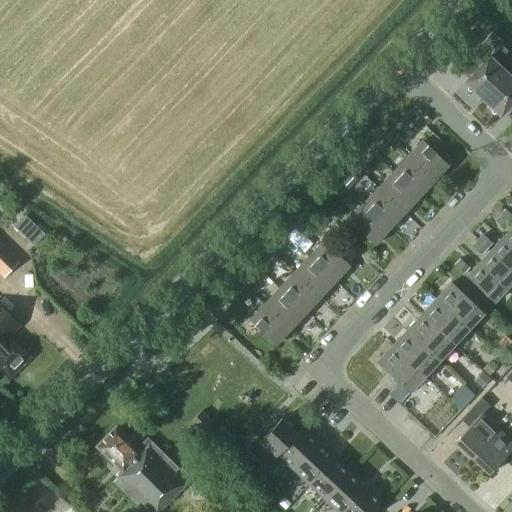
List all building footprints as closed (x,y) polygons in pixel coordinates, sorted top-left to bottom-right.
[(498,64),(509,52),(501,45),(503,43),(493,33),(473,55),(482,64),(465,83),(483,100),(508,73),(498,64)] [(511,77),(508,73),(483,100),(501,117),(511,105),(511,77)] [(397,134),(391,140),(397,145),(403,140),(397,134)] [(408,157),(434,182),(449,166),(423,141),(408,157)] [(434,182),(408,157),(393,173),(420,198),(434,182)] [(420,198),(393,173),(378,189),(405,213),(420,198)] [(343,182),(343,183),(349,188),(355,181),(353,179),(350,176),(343,182)] [(405,213),(378,189),(364,205),(390,229),(405,213)] [(390,229),(364,205),(349,221),(375,245),(390,229)] [(501,216),(510,224),(511,221),(511,215),(506,210),(501,216)] [(26,216),(15,227),(34,246),(45,234),(26,216)] [(510,224),(501,216),(496,222),(505,230),(510,224)] [(511,228),(502,240),(511,249),(511,228)] [(492,243),(483,235),(478,241),(487,249),(492,243)] [(490,252),(511,272),(511,249),(502,240),(490,252)] [(309,257),(335,282),(350,266),(324,241),(309,257)] [(487,249),(478,241),(473,246),(482,255),(487,249)] [(0,274),(3,278),(19,262),(0,242),(0,274)] [(479,265),(506,290),(511,283),(511,272),(490,252),(479,265)] [(335,282),(309,257),(294,273),(321,298),(335,282)] [(455,265),(464,274),(469,268),(460,260),(455,265)] [(494,303),(506,290),(479,265),(467,277),(494,303)] [(321,298),(294,273),(279,289),(306,313),(321,298)] [(437,299),(469,329),(484,313),(452,283),(437,299)] [(306,313),(279,289),(265,305),(291,329),(306,313)] [(422,315),(454,345),(469,329),(437,299),(422,315)] [(8,336),(21,322),(0,301),(0,364),(11,376),(29,357),(8,336)] [(291,329),(265,305),(250,321),(276,345),(291,329)] [(407,331),(440,361),(454,345),(422,315),(407,331)] [(392,347),(425,377),(440,361),(407,331),(392,347)] [(511,341),(507,336),(499,344),(505,350),(511,342),(511,341)] [(410,393),(425,377),(392,347),(377,363),(410,393)] [(483,370),(490,376),(498,366),(492,360),(483,370)] [(483,372),(475,381),(482,388),(490,379),(483,372)] [(472,459),(499,430),(483,414),(490,406),(481,398),(464,416),(473,424),(455,443),(472,459)] [(201,412),(192,422),(205,434),(214,424),(201,412)] [(268,461),(295,431),(282,419),(254,448),(268,461)] [(295,431),(268,461),(271,463),(278,456),(288,466),(315,438),(303,427),(297,433),(295,431)] [(115,428),(96,447),(122,472),(113,482),(143,511),(158,511),(189,480),(151,443),(145,438),(135,448),(115,428)] [(511,441),(499,430),(472,459),(489,475),(507,456),(511,460),(511,441)] [(315,438),(288,466),(302,479),(328,451),(315,438)] [(328,451),(302,479),(316,492),(342,464),(328,451)] [(259,460),(250,452),(237,465),(246,473),(259,460)] [(342,464),(316,492),(329,505),(355,476),(342,464)] [(355,476),(329,505),(337,511),(347,511),(369,489),(355,476)] [(369,489),(347,511),(373,511),(383,502),(369,489)] [(57,497),(42,511),(59,511),(66,506),(57,497)] [(285,499),(280,504),(285,509),(290,504),(285,499)]
